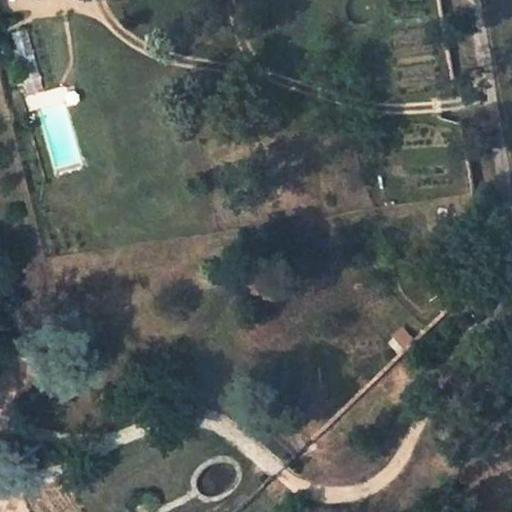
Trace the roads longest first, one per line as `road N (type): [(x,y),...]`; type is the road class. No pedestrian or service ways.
road 1 (track): [(233,0),(249,66),(381,107),(487,101)]
road 2 (track): [(511,244),(471,0)]
